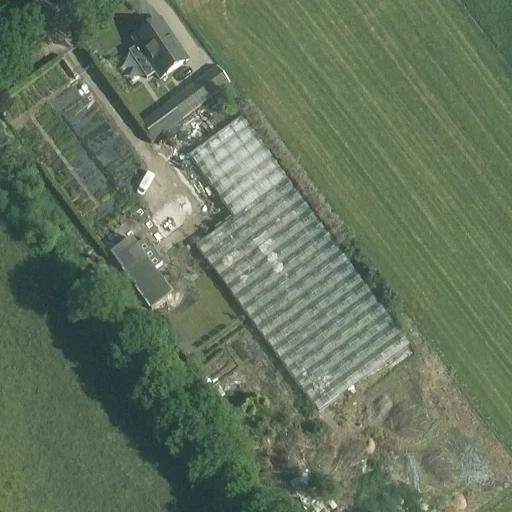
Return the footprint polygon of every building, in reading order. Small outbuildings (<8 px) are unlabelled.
[(133,41),(138,48),(129,54),(138,68),(147,62),(160,81),(187,62),(161,23),(133,41)] [(175,101),(142,126),(154,142),(187,117),(228,86),(216,70),(175,101)] [(242,120),(177,167),(221,228),(196,246),(318,413),(408,347),(242,120)] [(132,241),(113,254),(128,276),(152,309),(171,296),(147,262),(132,241)] [(222,396),(215,386),(207,392),(214,402),(222,396)] [(332,511),(338,508),(308,469),(288,484),(308,511),(332,511)]
